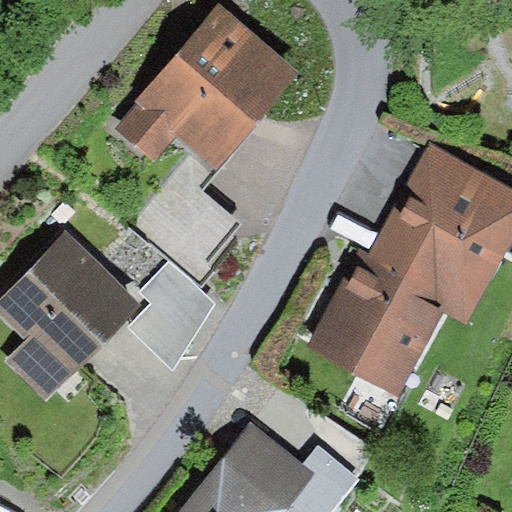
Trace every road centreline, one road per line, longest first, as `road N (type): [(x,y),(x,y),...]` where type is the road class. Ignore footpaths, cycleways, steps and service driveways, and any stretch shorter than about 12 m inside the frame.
road 1 (residential): [(343,0),(364,43),(326,180),(263,310),(181,437),(114,511)]
road 2 (residential): [(0,155),(134,0)]
